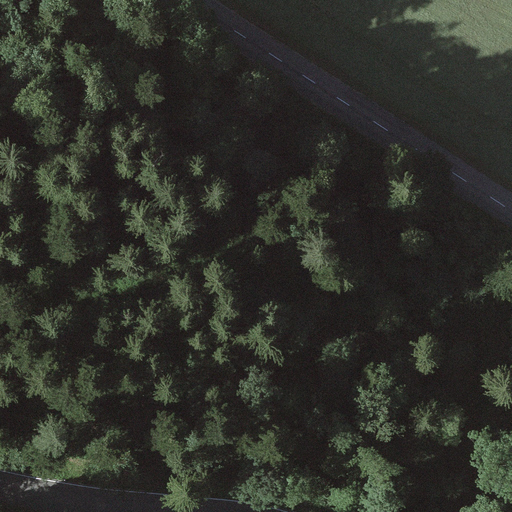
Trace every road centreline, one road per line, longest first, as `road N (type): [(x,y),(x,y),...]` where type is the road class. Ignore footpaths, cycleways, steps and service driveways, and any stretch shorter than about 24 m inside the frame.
road 1 (tertiary): [(175,0),(511,212)]
road 2 (tertiary): [(192,511),(0,485)]
